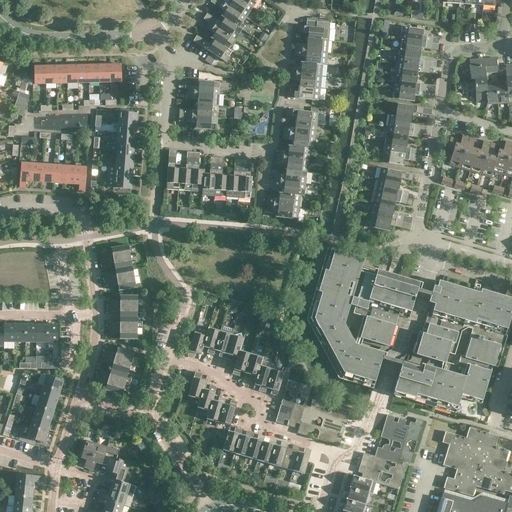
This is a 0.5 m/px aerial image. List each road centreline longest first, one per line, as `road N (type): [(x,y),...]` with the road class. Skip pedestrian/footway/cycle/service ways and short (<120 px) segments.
road 1 (residential): [(340,454),(354,451),(377,409),(437,243)]
road 2 (residential): [(259,228),(292,10)]
road 3 (residential): [(340,454),(264,429),(212,368),(167,356)]
road 4 (residential): [(95,314),(79,212),(0,213)]
road 5 (residential): [(154,34),(41,37),(0,14)]
road 6 (residential): [(437,243),(416,236),(439,111)]
